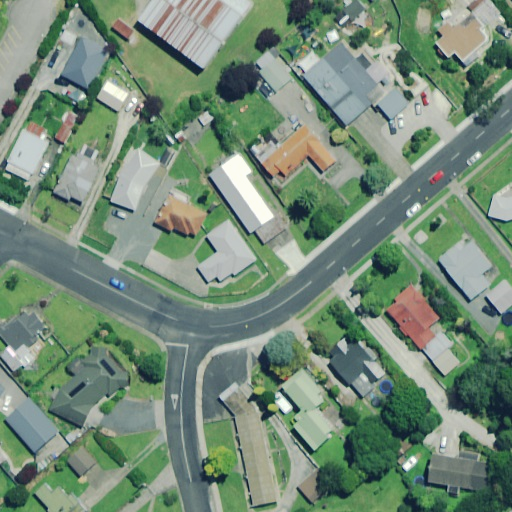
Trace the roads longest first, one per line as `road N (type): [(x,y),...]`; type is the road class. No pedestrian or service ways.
road 1 (residential): [(511,107),(282,304),(240,324),(191,323)]
road 2 (residential): [(191,323),(87,280),(5,234)]
road 3 (residential): [(199,511),(181,423),(191,323)]
